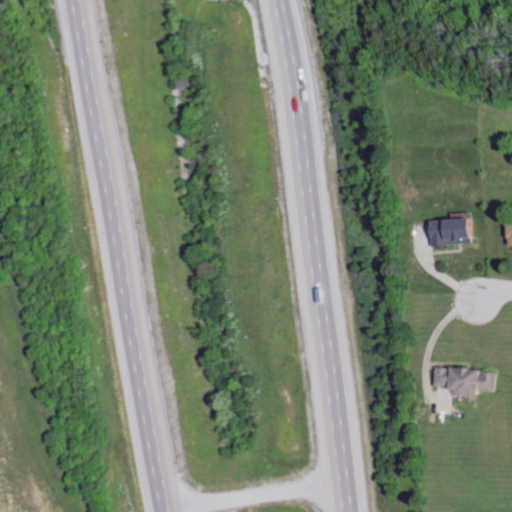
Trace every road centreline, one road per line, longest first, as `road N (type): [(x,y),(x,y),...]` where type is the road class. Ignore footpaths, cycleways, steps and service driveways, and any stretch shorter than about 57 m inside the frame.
road 1 (motorway): [(76,0),(166,511)]
road 2 (motorway): [(347,511),(281,0)]
